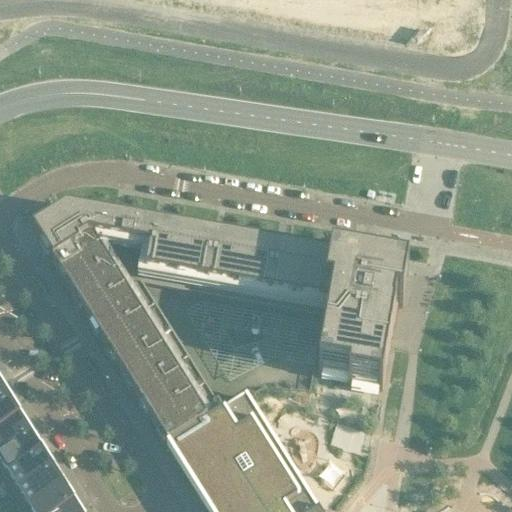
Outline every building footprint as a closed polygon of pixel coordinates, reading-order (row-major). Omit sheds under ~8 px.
[(66,215),(32,236),(36,243),(58,277),(83,317),(167,451),(207,426),(122,291),(95,248),(96,244),(149,254),(145,278),(159,281),(160,277),(176,280),(176,284),(179,284),(179,280),(196,283),(195,287),(221,292),(221,288),(238,291),(237,294),(240,295),(241,291),(257,294),(257,298),(282,302),(283,299),(299,302),(299,305),(302,306),(302,302),(319,305),(318,309),(332,311),(332,313),(330,312),(318,377),(321,377),(323,368),(351,373),(348,388),(351,389),(353,380),(380,385),(379,394),(382,394),(397,308),(402,309),(403,306),(394,305),(399,277),(408,279),(408,276),(341,264),(154,230),(78,217),(66,215)] [(259,246),(261,234),(167,218),(165,230),(199,236),(259,246)] [(307,244),(306,257),(339,260),(340,246),(307,244)] [(0,408),(9,403),(0,388),(0,408)] [(312,511),(281,463),(284,461),(246,401),(220,417),(207,426),(167,451),(205,511),(312,511)] [(0,408),(0,432),(20,420),(9,403),(0,408)] [(0,432),(0,456),(31,437),(20,420),(0,432)] [(0,456),(0,481),(8,476),(42,455),(31,437),(0,456)] [(8,476),(0,481),(0,482),(10,499),(19,494),(53,472),(42,455),(8,476)] [(19,494),(10,499),(18,511),(28,511),(30,511),(64,490),(53,472),(19,494)] [(30,511),(28,511),(67,511),(75,507),(64,490),(30,511)]
